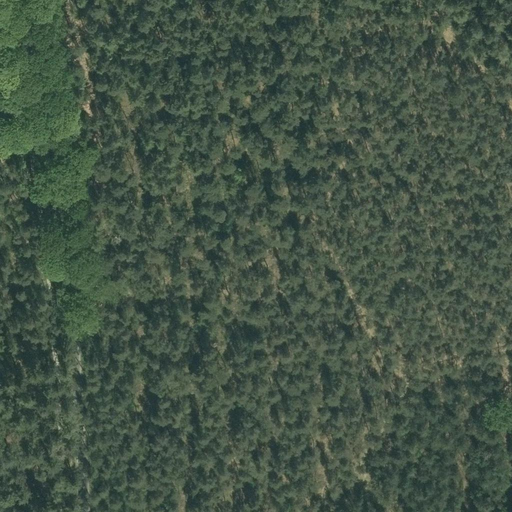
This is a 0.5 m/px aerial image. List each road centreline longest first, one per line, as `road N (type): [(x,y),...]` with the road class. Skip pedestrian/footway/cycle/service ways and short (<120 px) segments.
road 1 (tertiary): [(86,511),(70,316),(16,0)]
road 2 (track): [(511,68),(474,32),(418,14),(353,36),(345,132),(311,210)]
road 3 (track): [(311,210),(280,250),(214,281),(153,290),(65,286)]
road 4 (track): [(311,210),(417,382)]
